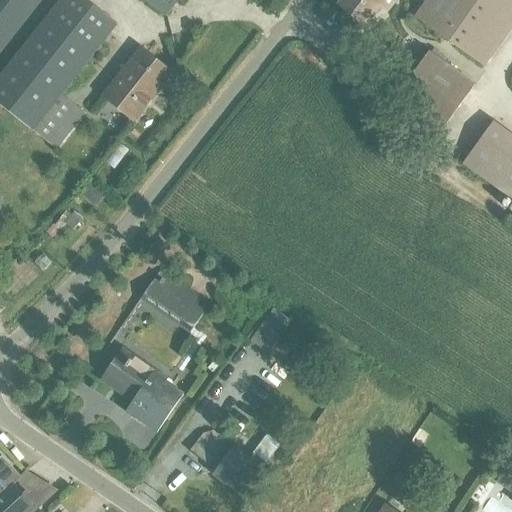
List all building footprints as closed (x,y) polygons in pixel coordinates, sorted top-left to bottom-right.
[(0,0),(0,55),(43,0),(0,0)] [(62,96),(117,25),(84,0),(58,0),(0,75),(0,105),(57,150),(85,114),(62,96)] [(141,0),(165,19),(179,0),(141,0)] [(382,9),(388,14),(398,0),(343,0),(338,7),(366,28),(382,9)] [(511,0),(425,0),(413,17),(485,68),(511,29),(511,0)] [(173,74),(140,48),(102,97),(134,122),(173,74)] [(398,96),(444,129),(475,85),(429,52),(398,96)] [(511,135),(493,122),(462,165),(511,200),(511,135)] [(117,182),(136,143),(121,135),(101,174),(117,182)] [(83,196),(97,207),(105,197),(91,185),(83,196)] [(55,225),(48,233),(54,239),(61,231),(66,225),(74,231),(83,218),(75,212),(72,216),(66,211),(56,226),(55,225)] [(44,254),(35,262),(43,272),(53,264),(44,254)] [(140,301),(190,335),(211,304),(160,272),(140,301)] [(258,326),(247,340),(251,342),(268,354),(282,363),(293,347),(280,338),(292,322),(271,307),(258,326)] [(183,394),(166,383),(168,380),(123,348),(100,381),(112,389),(114,386),(135,400),(126,413),(156,433),(183,394)] [(214,431),(204,434),(190,452),(210,467),(229,440),(214,431)] [(267,435),(249,458),(234,447),(213,475),(242,497),(281,445),(267,435)] [(22,478),(21,477),(2,456),(0,458),(0,511),(29,511),(34,507),(27,499),(14,485),(22,478)] [(511,471),(507,468),(497,483),(511,493),(511,495),(509,500),(511,501),(511,471)] [(34,507),(29,511),(37,511),(59,491),(26,471),(21,477),(22,478),(14,485),(27,499),(34,507)] [(485,509),(490,511),(511,511),(511,504),(497,493),(485,509)]
